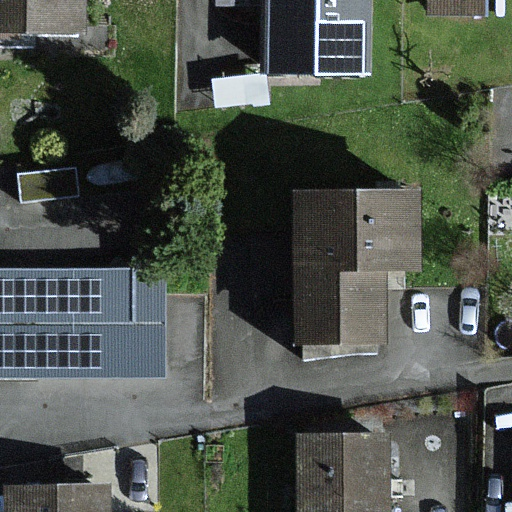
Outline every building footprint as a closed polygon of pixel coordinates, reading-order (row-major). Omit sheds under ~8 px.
[(0,0),(0,28),(96,29),(95,0),(0,0)] [(366,74),(364,0),(256,0),(258,76),(366,74)] [(79,165),(21,171),(24,199),(82,193),(79,165)] [(411,183),(289,188),(295,346),(383,343),(380,269),(415,267),(411,183)] [(169,271),(0,267),(0,375),(167,379),(169,271)] [(511,511),(511,421),(487,422),(488,511),(511,511)] [(387,511),(389,433),(293,431),(291,511),(387,511)] [(106,511),(106,484),(0,486),(0,511),(106,511)]
